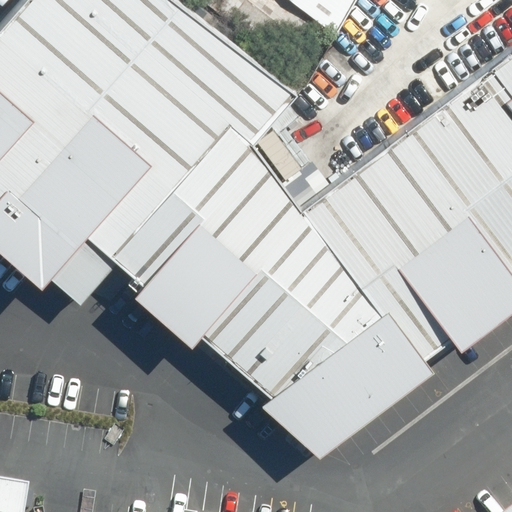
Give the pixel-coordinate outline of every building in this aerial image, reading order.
[(164,0),(4,0),(0,5),(0,287),(4,291),(62,229),(88,252),(215,116),(237,143),(284,94),(164,0)] [(295,0),(208,0),(292,64),(324,22),(295,0)] [(295,0),(324,22),(335,32),(354,0),(295,0)] [(511,35),(288,206),(415,371),(511,297),(511,35)] [(298,451),(415,371),(288,206),(237,143),(215,116),(88,252),(298,451)] [(0,511),(32,511),(35,495),(0,489),(0,511)]
